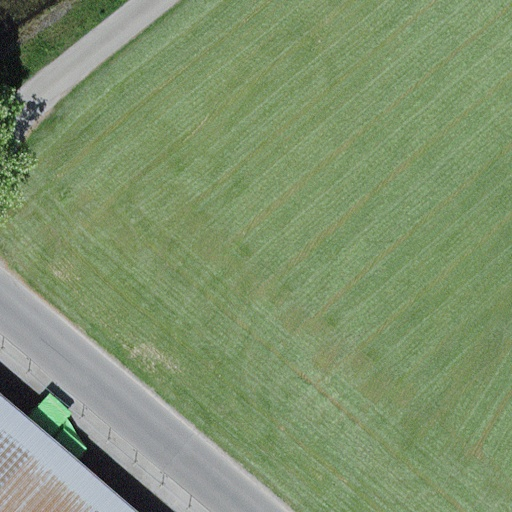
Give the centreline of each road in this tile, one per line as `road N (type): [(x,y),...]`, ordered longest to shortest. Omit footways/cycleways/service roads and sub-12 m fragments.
road 1 (unclassified): [(0,306),(239,511)]
road 2 (track): [(159,0),(0,133)]
